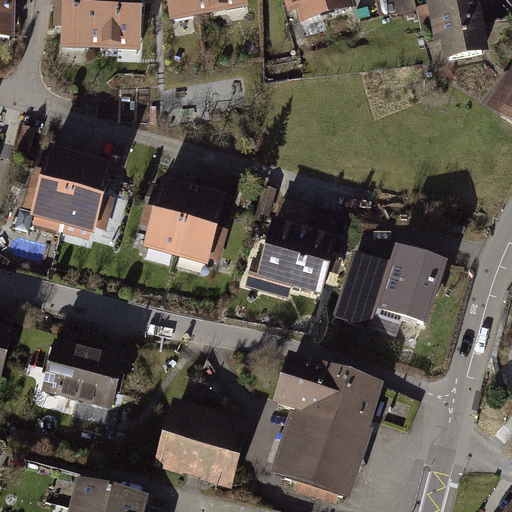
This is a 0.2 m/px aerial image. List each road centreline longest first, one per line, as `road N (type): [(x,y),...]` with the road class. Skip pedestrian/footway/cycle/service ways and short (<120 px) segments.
road 1 (residential): [(0,284),(299,352),(454,402)]
road 2 (tertiary): [(454,402),(511,226)]
